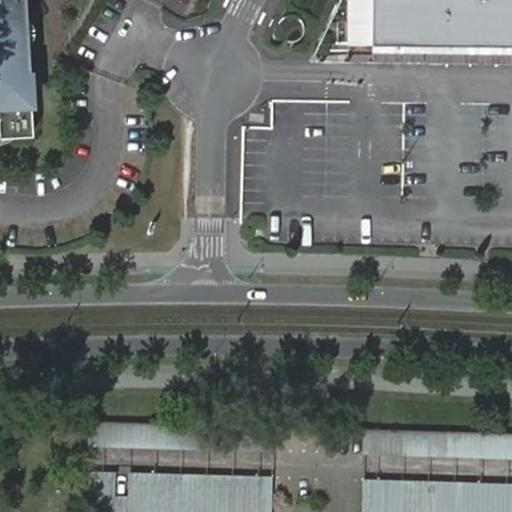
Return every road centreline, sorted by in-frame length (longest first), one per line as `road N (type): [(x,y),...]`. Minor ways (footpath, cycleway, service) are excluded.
road 1 (secondary): [(0,350),(241,346),(511,355)]
road 2 (secondary): [(511,300),(208,293)]
road 3 (residential): [(208,293),(215,71),(251,0)]
road 4 (secondary): [(208,293),(0,295)]
